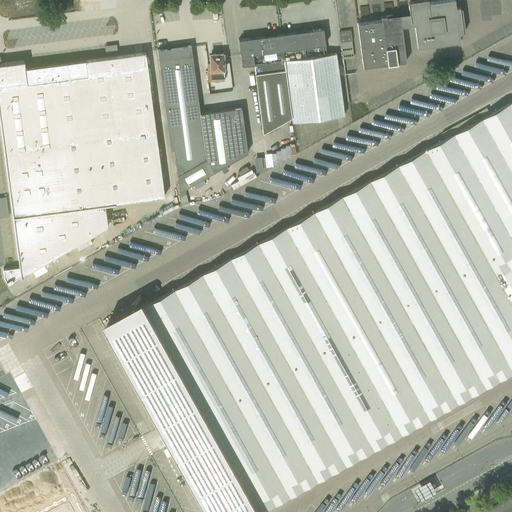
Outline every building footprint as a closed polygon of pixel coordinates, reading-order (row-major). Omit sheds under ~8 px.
[(459,6),(455,7),(454,0),(444,0),(428,2),(427,0),(416,0),(408,1),(409,13),(380,16),(381,20),(357,23),(363,67),(387,64),(406,61),(401,26),(415,25),(418,48),(450,43),(460,42),(459,34),(463,33),(459,6)] [(344,115),(337,63),(336,53),(326,54),(325,44),(323,28),(267,35),(267,36),(264,36),(263,36),(238,39),(242,65),(254,64),(263,132),(291,116),(292,122),(344,115)] [(338,32),(340,42),(352,40),(350,30),(338,32)] [(191,45),(157,49),(157,50),(170,150),(173,149),(180,197),(184,195),(185,195),(186,194),(184,188),(246,153),(240,107),(199,112),(191,45)] [(0,124),(19,267),(3,269),(4,277),(7,283),(20,276),(21,275),(22,277),(21,275),(25,273),(107,226),(105,204),(164,196),(145,52),(85,60),(85,59),(84,59),(84,61),(67,63),(25,69),(24,60),(1,63),(1,60),(0,60),(0,124)] [(207,62),(208,81),(224,80),(223,53),(210,54),(210,62),(207,62)] [(511,101),(428,148),(288,226),(147,304),(148,306),(147,306),(146,304),(143,306),(144,306),(109,325),(106,326),(209,511),(260,511),(262,511),(260,509),(261,509),(262,510),(359,456),(397,435),(403,432),(448,407),(458,401),(511,371),(511,101)] [(253,168),(242,174),(240,170),(235,173),(239,179),(231,183),(234,188),(257,176),(253,168)] [(6,196),(0,197),(0,216),(5,216),(8,216),(6,196)] [(52,449),(87,511),(101,511),(62,443),(52,449)] [(423,499),(439,491),(434,480),(417,487),(423,499)] [(80,511),(71,495),(39,511),(80,511)]
